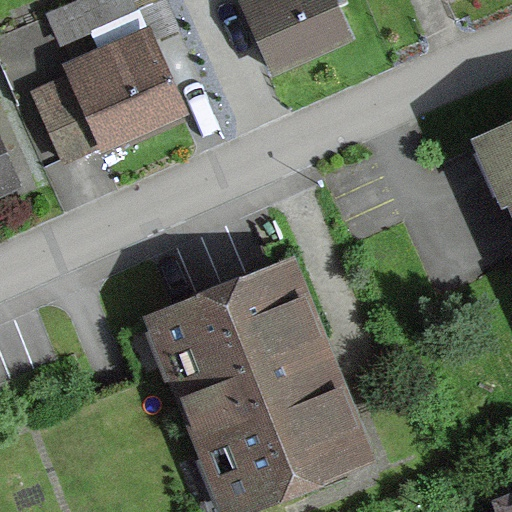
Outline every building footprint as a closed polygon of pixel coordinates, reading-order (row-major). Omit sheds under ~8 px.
[(90,0),(102,27),(88,33),(99,58),(66,73),(70,80),(30,98),(58,162),(98,144),(99,145),(176,111),(144,39),(172,26),(158,0),(90,0)] [(327,0),(235,0),(267,71),(344,37),(327,0)] [(511,130),(482,144),(511,211),(511,130)] [(0,189),(13,183),(0,154),(0,189)] [(238,509),(359,461),(283,270),(161,319),(184,376),(175,380),(205,455),(215,452),(238,509)] [(511,511),(511,496),(493,504),(495,511),(511,511)]
